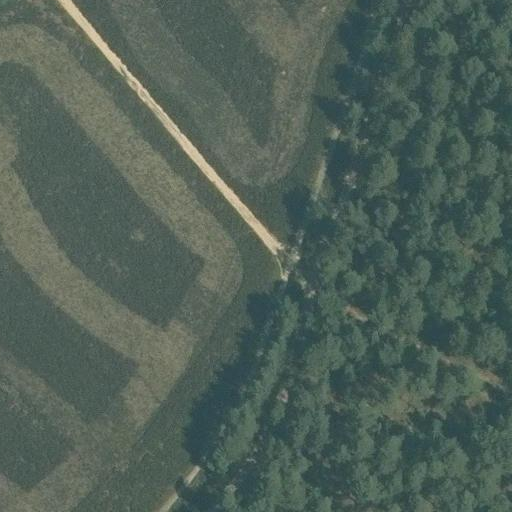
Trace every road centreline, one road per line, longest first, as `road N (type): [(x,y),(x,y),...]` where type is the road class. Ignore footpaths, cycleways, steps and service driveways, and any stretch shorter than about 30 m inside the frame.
road 1 (track): [(64,0),(270,241)]
road 2 (track): [(311,271),(396,0)]
road 3 (track): [(207,511),(260,429),(311,271)]
road 4 (track): [(511,383),(311,271)]
